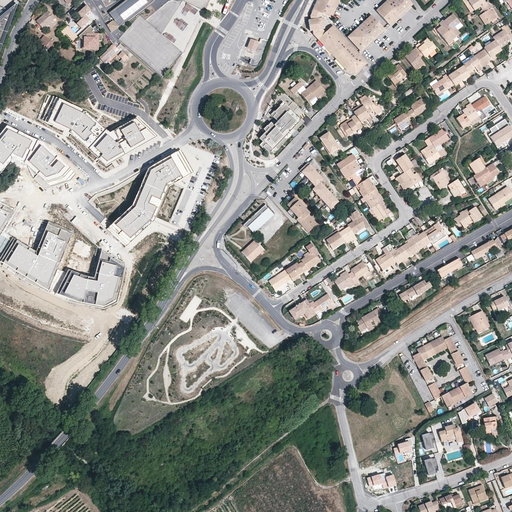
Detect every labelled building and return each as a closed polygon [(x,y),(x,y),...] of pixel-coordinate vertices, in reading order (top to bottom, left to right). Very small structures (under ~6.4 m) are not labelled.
[(102,0),(95,5),(100,14),(108,10),(102,0)] [(127,0),(110,12),(115,19),(121,15),(126,21),(153,0),(127,0)] [(323,14),(329,17),(336,0),(319,0),(315,10),(323,14)] [(336,0),(329,17),(332,19),(340,0),(336,0)] [(387,0),(382,5),(375,11),(377,13),(392,0),(387,0)] [(392,0),(377,13),(389,26),(413,8),(407,0),(392,0)] [(484,0),(463,0),(465,3),(468,1),(474,10),(480,6),(482,8),(489,4),(487,0),(485,2),(484,0)] [(511,0),(502,0),(504,2),(504,3),(507,2),(511,8),(511,0)] [(471,12),(474,10),(468,1),(465,3),(471,12)] [(91,8),(86,3),(77,12),(82,17),(76,22),(81,27),(90,19),(85,14),(91,8)] [(181,12),(185,16),(189,10),(195,14),(197,11),(187,3),(181,12)] [(489,4),(482,8),(485,12),(480,15),(486,24),(492,19),(496,16),(494,13),(491,10),(490,8),(492,7),(490,4),(489,4)] [(0,47),(9,24),(16,5),(10,11),(0,18),(0,47)] [(313,10),(309,20),(321,19),(323,14),(315,10),(313,10)] [(42,28),(52,20),(49,16),(51,15),(50,15),(48,11),(45,13),(36,21),(42,28)] [(442,20),(453,34),(455,36),(459,33),(454,27),(457,24),(454,20),(456,18),(453,14),(448,17),(446,19),(445,17),(442,20)] [(126,21),(121,15),(115,19),(120,25),(126,21)] [(373,17),(371,15),(348,34),(346,36),(349,38),(358,30),(373,17)] [(182,30),(188,25),(180,17),(174,23),(182,30)] [(349,38),(359,50),(384,29),(373,17),(358,30),(349,38)] [(309,29),(313,29),(321,28),(325,27),(324,18),(321,19),(309,20),(308,20),(309,29)] [(111,20),(106,25),(110,32),(118,26),(114,21),(111,20)] [(435,33),(437,32),(446,44),(455,36),(453,34),(442,20),(432,29),(435,33)] [(501,27),(503,30),(493,37),(495,40),(499,46),(505,41),(510,38),(510,37),(506,32),(509,30),(505,24),(501,27)] [(349,48),(363,63),(356,70),(354,71),(352,71),(346,68),(345,67),(330,51),(318,37),(317,38),(329,52),(344,69),(354,74),(366,62),(360,55),(358,54),(344,38),(332,25),(329,27),(333,31),(349,48)] [(77,37),(71,29),(70,29),(67,26),(61,32),(70,43),(77,37)] [(93,29),(89,26),(82,33),(81,41),(85,41),(84,45),(89,45),(89,48),(94,49),(95,46),(98,46),(98,38),(101,39),(101,33),(93,32),(93,29)] [(318,37),(330,51),(345,67),(346,68),(352,71),(354,71),(356,70),(363,63),(349,48),(333,31),(329,27),(324,32),(318,37)] [(324,32),(321,28),(313,29),(313,34),(316,38),(317,38),(318,37),(324,32)] [(359,50),(361,51),(380,34),(385,30),(384,29),(359,50)] [(446,44),(448,46),(457,39),(455,36),(446,44)] [(46,37),(41,43),(45,46),(43,48),(45,50),(51,45),(48,42),(49,41),(46,37)] [(427,38),(423,41),(422,41),(419,43),(415,45),(416,47),(423,55),(424,57),(428,54),(435,48),(430,42),(427,38)] [(499,46),(500,48),(510,42),(510,38),(505,41),(499,46)] [(247,47),(253,50),(256,42),(250,40),(247,47)] [(492,42),(490,43),(484,48),(483,48),(484,50),(490,58),(491,57),(496,53),(501,50),(500,48),(499,46),(495,40),(492,42)] [(468,48),(473,55),(481,48),(476,42),(468,48)] [(106,49),(107,50),(99,57),(103,60),(114,50),(117,47),(113,43),(109,46),(110,46),(106,49)] [(405,56),(412,65),(414,63),(418,68),(424,63),(420,57),(423,55),(416,47),(413,49),(405,56)] [(438,51),(435,48),(428,54),(430,57),(438,51)] [(115,52),(114,50),(103,60),(104,62),(115,52)] [(479,66),(480,66),(486,61),(490,59),(490,58),(484,50),(474,57),(473,57),(479,66)] [(123,52),(118,56),(122,59),(120,62),(121,63),(128,57),(123,52)] [(80,55),(76,59),(81,65),(86,61),(80,55)] [(473,57),(472,55),(461,63),(463,65),(470,61),(470,60),(473,57)] [(471,69),(470,67),(473,65),(474,67),(476,69),(478,72),(481,69),(480,68),(479,66),(473,57),(470,60),(470,61),(463,65),(463,66),(467,72),(471,69)] [(397,64),(386,74),(394,84),(398,82),(403,77),(402,77),(406,74),(397,64)] [(463,66),(455,71),(462,81),(470,76),(468,74),(467,72),(463,66)] [(455,71),(448,77),(453,84),(454,86),(462,81),(455,71)] [(431,85),(436,93),(443,89),(449,85),(450,86),(452,85),(453,84),(448,77),(445,78),(444,77),(437,81),(431,85)] [(315,82),(309,88),(300,96),(307,104),(314,98),(315,100),(324,92),(315,82)] [(302,88),(298,84),(289,92),(293,96),(302,88)] [(490,104),(484,96),(471,104),(477,112),(484,108),(490,104)] [(87,114),(54,97),(43,120),(68,132),(106,167),(157,137),(138,117),(109,134),(87,114)] [(375,102),(373,103),(369,97),(361,102),(362,103),(363,106),(369,113),(373,110),(374,110),(375,111),(377,114),(381,111),(381,110),(377,105),(375,102)] [(417,100),(418,101),(411,106),(413,108),(408,111),(409,112),(413,118),(428,107),(423,98),(419,100),(419,99),(417,100)] [(298,107),(293,102),(288,107),(285,104),(282,108),(280,106),(275,112),(276,113),(273,117),(277,121),(276,122),(273,120),(271,123),(267,126),(269,128),(266,132),(259,138),(263,142),(266,145),(263,147),(269,153),(271,151),(284,138),(289,133),(302,120),(293,112),(298,107)] [(463,117),(461,114),(456,118),(462,128),(471,122),(469,120),(479,114),(477,112),(471,104),(470,102),(466,105),(467,106),(468,108),(463,111),(464,112),(466,115),(466,116),(464,118),(463,117)] [(363,106),(362,103),(353,109),(354,111),(363,106)] [(356,115),(360,120),(366,117),(367,118),(369,121),(373,119),(369,113),(363,106),(354,111),(356,115)] [(401,130),(409,125),(407,124),(410,121),(410,120),(413,118),(409,112),(405,114),(405,113),(394,120),(401,130)] [(471,122),(472,124),(481,118),(479,114),(469,120),(471,122)] [(352,118),(353,120),(343,126),(348,134),(353,131),(358,128),(359,129),(363,126),(361,122),(360,120),(356,115),(352,118)] [(352,118),(351,117),(341,124),(343,126),(353,120),(352,118)] [(302,120),(289,133),(291,135),(304,122),(302,120)] [(511,136),(511,130),(505,120),(489,129),(492,133),(488,135),(497,148),(502,146),(500,144),(511,136)] [(75,173),(44,145),(7,125),(0,133),(0,174),(12,159),(26,165),(34,178),(46,190),(70,180),(75,173)] [(438,151),(440,154),(446,150),(444,147),(443,148),(441,144),(449,138),(443,129),(429,138),(433,144),(435,147),(436,147),(438,151)] [(339,148),(336,142),(329,132),(320,138),(323,142),(330,153),(339,148)] [(284,138),(271,151),(274,154),(287,140),(284,138)] [(424,154),(430,163),(441,156),(440,154),(438,151),(436,147),(435,147),(430,150),(424,154)] [(193,172),(181,150),(147,169),(133,206),(108,229),(126,245),(153,221),(168,188),(193,172)] [(405,154),(397,160),(405,172),(409,169),(411,168),(413,166),(405,154)] [(360,170),(358,167),(354,161),(351,156),(337,165),(346,179),(347,178),(360,170)] [(469,164),(474,171),(475,170),(477,173),(486,167),(480,157),(469,164)] [(397,160),(396,160),(404,172),(405,172),(397,160)] [(481,186),(487,182),(495,178),(494,177),(501,172),(494,162),(486,167),(477,173),(474,175),(481,186)] [(333,210),(340,204),(320,183),(323,180),(311,166),(303,174),(315,186),(313,189),(333,210)] [(358,185),(361,183),(357,177),(359,176),(364,172),(362,168),(360,170),(347,178),(354,188),(356,186),(357,186),(358,185)] [(441,189),(450,184),(448,180),(451,179),(448,174),(444,168),(441,170),(442,171),(433,176),(430,178),(433,183),(436,181),(441,189)] [(404,189),(407,187),(413,183),(414,185),(417,183),(421,180),(417,173),(415,174),(413,175),(409,169),(405,172),(404,172),(396,178),(404,189)] [(361,183),(358,185),(361,190),(360,190),(364,197),(377,189),(374,185),(371,187),(366,179),(363,181),(361,183)] [(449,186),(451,188),(456,196),(459,194),(465,190),(458,180),(449,186)] [(502,206),(501,205),(505,202),(511,197),(511,191),(509,186),(489,199),(496,210),(502,206)] [(364,202),(367,201),(372,208),(380,203),(382,202),(383,201),(377,193),(379,193),(377,189),(364,197),(361,199),(363,203),(364,202)] [(298,217),(300,215),(303,219),(299,222),(308,232),(317,224),(308,214),(309,213),(303,206),(295,197),(287,204),(290,208),(298,217)] [(0,247),(6,238),(1,234),(16,209),(0,201),(0,247)] [(385,212),(382,206),(386,203),(384,201),(382,202),(380,203),(372,208),(369,210),(378,223),(388,216),(390,218),(394,216),(390,209),(385,212)] [(481,204),(477,207),(484,216),(487,214),(481,204)] [(264,205),(245,224),(248,227),(254,233),(258,229),(257,229),(268,217),(269,218),(273,214),(264,205)] [(461,222),(463,225),(467,222),(469,224),(473,221),(474,223),(483,217),(476,206),(469,211),(468,209),(463,211),(464,212),(461,214),(454,218),(458,223),(461,222)] [(350,216),(353,222),(348,225),(348,226),(354,234),(359,231),(365,227),(359,218),(361,217),(357,211),(350,216)] [(367,229),(370,227),(362,216),(361,217),(359,218),(365,227),(366,228),(367,229)] [(74,231),(49,221),(37,251),(13,237),(0,258),(0,261),(3,263),(2,266),(25,281),(48,292),(74,231)] [(433,226),(434,228),(430,231),(429,229),(425,231),(432,242),(433,244),(446,236),(438,223),(433,226)] [(338,230),(339,233),(345,242),(346,243),(347,244),(353,240),(354,242),(354,241),(354,242),(357,240),(354,234),(348,226),(347,227),(348,228),(345,230),(344,229),(343,227),(338,230)] [(242,227),(227,239),(250,265),(265,252),(242,227)] [(300,238),(289,227),(279,237),(290,248),(300,238)] [(409,232),(420,248),(425,244),(426,245),(432,242),(425,231),(418,236),(417,234),(416,235),(413,229),(409,232)] [(511,230),(510,231),(501,236),(503,240),(507,239),(508,241),(509,242),(511,240),(511,239),(511,230)] [(407,241),(408,243),(406,244),(402,247),(409,257),(414,253),(413,252),(420,248),(409,232),(404,235),(408,240),(407,241)] [(345,242),(339,233),(327,241),(333,249),(345,242)] [(478,259),(478,258),(492,250),(493,251),(496,249),(492,241),(483,246),(471,253),(475,261),(478,259)] [(346,243),(345,242),(333,249),(334,251),(346,243)] [(311,243),(306,247),(311,254),(314,252),(316,255),(319,254),(311,243)] [(402,247),(398,249),(396,251),(394,249),(390,244),(386,247),(395,261),(396,262),(397,263),(403,259),(404,260),(409,257),(402,247)] [(385,254),(386,255),(382,258),(381,256),(376,260),(383,270),(396,262),(395,261),(386,247),(383,249),(385,254)] [(125,265),(102,249),(95,278),(84,275),(68,269),(56,293),(78,302),(104,307),(117,301),(125,265)] [(316,255),(314,252),(311,254),(302,261),(303,261),(298,264),(301,268),(304,272),(304,273),(308,270),(307,269),(314,264),(320,260),(316,255)] [(273,262),(269,257),(255,269),(259,274),(273,262)] [(458,258),(455,260),(437,270),(441,279),(444,277),(444,276),(454,270),(459,268),(459,269),(463,267),(458,258)] [(292,265),(293,266),(286,270),(290,277),(291,278),(298,274),(299,275),(304,272),(301,268),(298,264),(296,262),(292,265)] [(358,278),(363,275),(365,278),(371,274),(369,270),(370,269),(367,263),(365,264),(363,262),(352,269),(352,270),(353,272),(357,279),(358,278)] [(286,270),(285,270),(269,281),(274,290),(286,283),(284,280),(282,277),(285,275),(287,279),(290,277),(286,270)] [(355,283),(359,281),(357,279),(353,272),(349,274),(347,272),(334,281),(340,289),(343,287),(346,285),(353,281),(355,283)] [(291,278),(286,280),(290,288),(294,286),(291,278)] [(413,293),(414,295),(418,293),(419,294),(423,292),(429,289),(433,286),(430,281),(427,283),(425,280),(400,294),(404,301),(408,298),(407,296),(413,293)] [(310,303),(316,313),(328,305),(330,309),(335,305),(328,294),(315,303),(313,301),(310,303)] [(508,306),(504,296),(490,303),(493,310),(497,308),(498,311),(505,307),(508,306)] [(296,315),(303,311),(304,313),(308,319),(317,313),(316,313),(310,303),(307,299),(300,303),(301,305),(297,308),(296,307),(292,309),(296,315)] [(496,316),(507,311),(505,307),(498,311),(497,308),(493,310),(496,316)] [(365,315),(366,317),(362,319),(361,318),(356,321),(359,326),(357,327),(360,332),(367,328),(372,325),(371,324),(374,322),(375,323),(384,317),(378,308),(365,315)] [(490,327),(482,311),(471,316),(476,328),(475,329),(477,333),(490,327)] [(458,321),(466,316),(464,312),(456,317),(458,321)] [(476,328),(471,316),(468,317),(474,329),(475,329),(476,328)] [(456,348),(450,337),(444,340),(442,336),(417,349),(419,353),(413,356),(418,367),(425,364),(423,360),(447,348),(449,351),(456,348)] [(508,359),(504,351),(503,350),(500,352),(498,349),(485,355),(489,364),(495,362),(495,363),(503,359),(504,361),(508,359)] [(463,362),(458,351),(451,355),(453,359),(452,360),(455,366),(463,362)] [(434,377),(430,371),(429,371),(427,367),(420,371),(426,382),(434,377)] [(473,380),(466,367),(459,370),(466,383),(442,396),(435,383),(428,386),(435,400),(440,397),(443,402),(444,401),(447,407),(472,394),(469,389),(470,388),(468,383),(473,380)] [(511,394),(511,378),(507,381),(510,386),(503,389),(507,397),(511,394)] [(498,402),(493,393),(484,398),(489,407),(498,402)] [(434,409),(430,402),(425,405),(429,412),(434,409)] [(480,412),(474,402),(463,408),(463,409),(457,412),(461,424),(465,422),(465,420),(480,412)] [(498,435),(495,417),(483,418),(485,434),(492,433),(492,436),(498,435)] [(463,441),(459,428),(455,429),(454,424),(444,427),(445,431),(439,432),(441,442),(448,440),(449,442),(456,440),(457,443),(463,441)] [(435,441),(433,433),(430,434),(429,433),(422,435),(426,450),(434,448),(432,442),(435,441)] [(410,438),(405,440),(406,443),(397,445),(398,448),(393,449),(394,453),(399,452),(399,453),(404,452),(404,454),(411,453),(409,446),(412,445),(410,438)] [(438,466),(436,458),(432,459),(432,458),(424,461),(428,476),(436,473),(434,467),(438,466)] [(388,488),(384,473),(367,478),(369,486),(382,483),(384,489),(388,488)] [(394,475),(386,477),(389,487),(396,485),(394,475)] [(511,475),(509,477),(508,475),(501,478),(505,488),(511,485),(511,475)] [(487,499),(482,485),(468,490),(473,504),(487,499)] [(461,500),(458,493),(453,496),(451,497),(450,495),(450,494),(439,499),(442,505),(447,503),(451,503),(454,503),(456,508),(463,505),(463,504),(461,500)] [(434,510),(439,508),(436,501),(432,503),(431,501),(418,507),(420,511),(433,511),(435,511),(434,510)]
